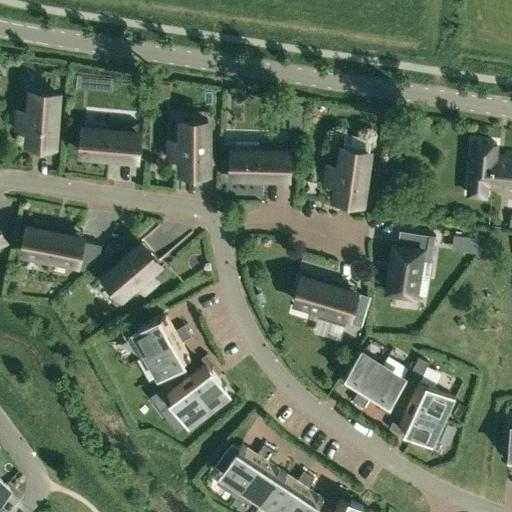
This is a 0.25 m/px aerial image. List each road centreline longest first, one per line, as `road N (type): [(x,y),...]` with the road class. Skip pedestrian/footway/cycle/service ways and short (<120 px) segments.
road 1 (unclassified): [(511,106),(0,28)]
road 2 (residential): [(446,491),(292,392),(234,301),(219,233)]
road 3 (residential): [(219,233),(197,208),(0,179)]
road 4 (residential): [(219,233),(268,222),(356,243)]
